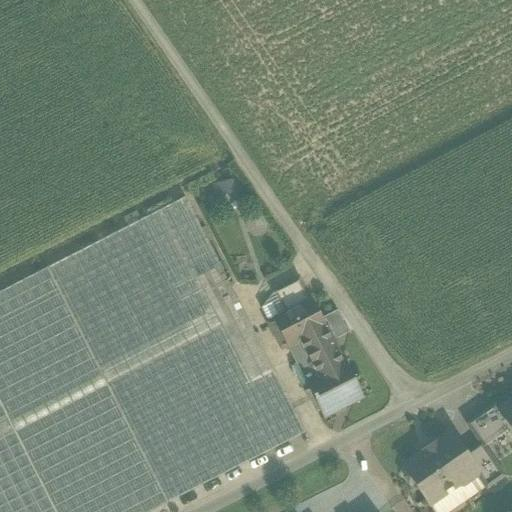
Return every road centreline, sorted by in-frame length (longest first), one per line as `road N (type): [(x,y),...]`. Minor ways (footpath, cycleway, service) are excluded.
road 1 (track): [(410,407),(131,0)]
road 2 (track): [(511,357),(205,511)]
